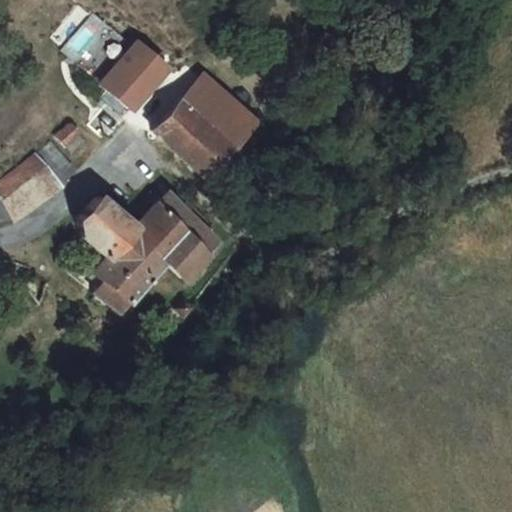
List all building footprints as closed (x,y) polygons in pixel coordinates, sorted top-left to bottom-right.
[(164,63),(136,37),(97,78),(122,103),(164,63)] [(251,116),(203,77),(183,104),(176,98),(149,127),(200,174),(251,116)] [(121,112),(110,104),(95,120),(105,131),(121,112)] [(77,129),(68,120),(57,130),(66,138),(77,129)] [(59,184),(66,180),(73,167),(50,136),(33,150),(59,184)] [(0,175),(0,198),(12,213),(43,192),(59,184),(33,150),(0,175)] [(177,209),(160,195),(129,226),(98,195),(95,198),(85,204),(72,217),(73,234),(98,258),(85,271),(93,280),(82,291),(106,315),(151,269),(160,260),(180,279),(212,247),(200,234),(206,226),(190,211),(182,215),(177,209)] [(0,216),(12,213),(0,198),(0,216)] [(175,317),(185,306),(177,297),(166,308),(175,317)]
